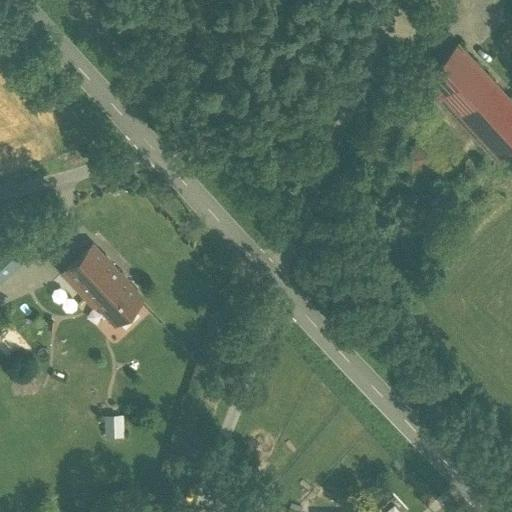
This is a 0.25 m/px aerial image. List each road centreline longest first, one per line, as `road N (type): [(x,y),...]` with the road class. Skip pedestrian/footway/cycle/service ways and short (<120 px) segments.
road 1 (tertiary): [(275,286),(12,0)]
road 2 (tertiary): [(492,511),(275,286)]
road 3 (unclassified): [(275,286),(396,0)]
road 4 (track): [(204,511),(273,321),(292,303)]
road 5 (track): [(156,155),(0,200)]
